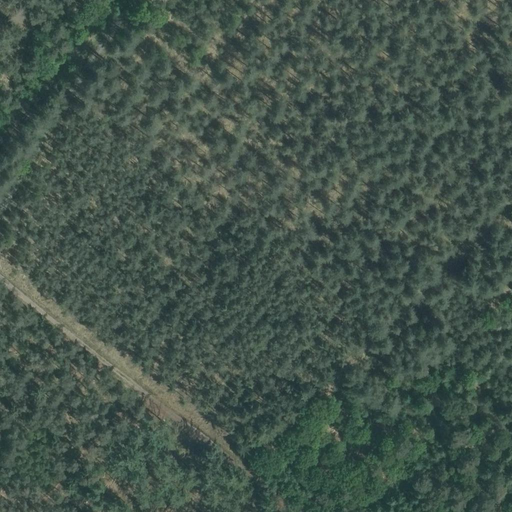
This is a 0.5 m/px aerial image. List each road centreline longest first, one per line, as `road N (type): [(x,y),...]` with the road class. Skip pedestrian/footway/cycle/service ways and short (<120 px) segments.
road 1 (track): [(291,511),(0,276)]
road 2 (track): [(0,144),(92,50)]
